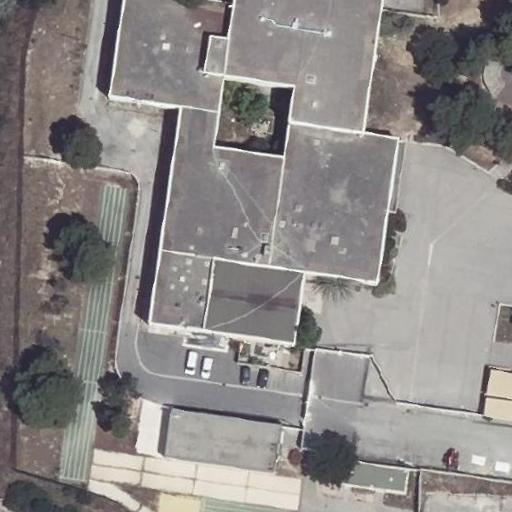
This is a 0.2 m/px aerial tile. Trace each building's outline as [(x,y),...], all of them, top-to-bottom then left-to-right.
[(397,139),(362,134),(288,124),(283,159),(213,149),(222,79),(233,5),(198,0),(122,0),(109,98),(179,108),(148,325),(293,346),(298,309),(300,300),(291,298),(296,273),(303,274),(324,276),(376,284),(397,139)] [(288,124),(362,134),(380,0),(233,0),(233,5),(222,79),(292,89),(288,124)] [(300,300),(303,274),(296,273),(291,298),(300,300)] [(511,375),(488,371),(482,415),(511,419),(511,375)] [(164,458),(274,474),(281,426),(171,410),(164,458)] [(338,480),(405,492),(409,466),(342,455),(338,480)]
